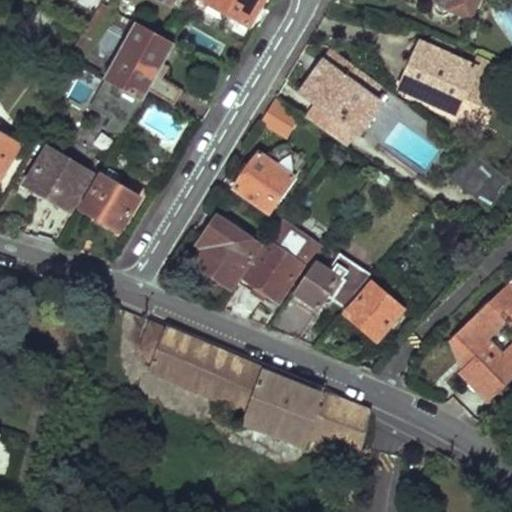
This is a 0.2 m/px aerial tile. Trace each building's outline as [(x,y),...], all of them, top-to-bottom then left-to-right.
[(163,0),(185,13),(191,0),(163,0)] [(210,0),(208,4),(247,24),(262,0),(210,0)] [(439,16),(451,12),(469,22),(480,0),(428,0),(436,4),(439,16)] [(98,17),(86,37),(96,43),(108,23),(98,17)] [(149,17),(144,26),(168,40),(173,32),(149,17)] [(139,23),(105,79),(142,101),(149,90),(175,104),(184,91),(157,76),(176,45),(168,40),(144,26),(139,23)] [(511,68),(436,35),(431,46),(425,43),(402,90),(457,114),(466,95),(490,106),(509,75),(511,68)] [(383,86),(334,52),(324,65),(330,70),(322,82),(316,77),(304,94),(363,135),(382,109),(375,104),(374,98),(383,86)] [(330,70),(324,65),(316,77),(322,82),(330,70)] [(275,100),(260,124),(287,141),(302,117),(275,100)] [(0,132),(0,182),(21,146),(0,132)] [(27,185),(70,211),(92,175),(75,165),(48,148),(27,185)] [(493,208),(511,180),(511,178),(473,150),(452,178),(493,208)] [(99,164),(81,154),(75,165),(92,175),(99,164)] [(261,154),(236,189),(270,214),(295,178),(261,154)] [(103,177),(84,210),(120,232),(141,199),(103,177)] [(221,219),(191,260),(232,289),(261,249),(221,219)] [(318,257),(281,232),(247,279),(279,302),(294,281),(300,284),(318,257)] [(373,276),(342,254),(331,270),(324,265),(326,261),(322,258),(297,294),(318,308),(327,295),(346,308),(373,276)] [(511,287),(511,286),(452,342),(462,354),(466,351),(476,362),(465,372),(491,400),(511,379),(511,346),(504,355),(491,340),(511,322),(511,287)] [(378,288),(349,316),(377,346),(406,316),(378,288)] [(316,316),(289,299),(270,328),(290,337),(300,340),(316,316)] [(156,325),(152,324),(141,349),(149,353),(146,360),(154,363),(150,372),(247,416),(242,427),(307,454),(310,444),(359,464),(372,414),(156,325)] [(332,325),(315,347),(332,354),(351,334),(332,325)]
